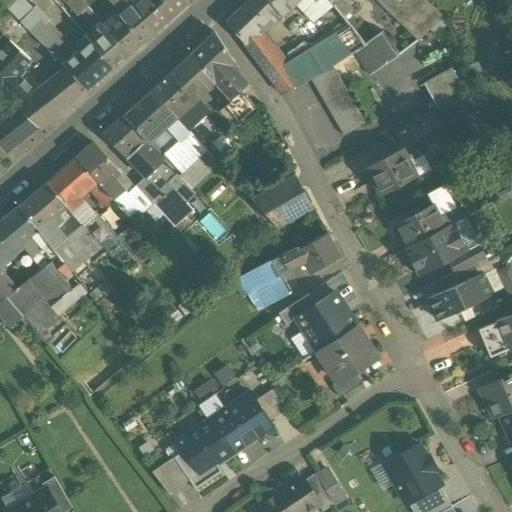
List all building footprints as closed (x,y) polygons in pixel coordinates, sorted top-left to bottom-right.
[(17,0),(0,0),(0,2),(7,10),(17,0)] [(41,19),(20,0),(17,0),(7,10),(29,31),(41,19)] [(87,8),(79,0),(73,0),(66,6),(77,19),(81,16),(80,15),(87,8)] [(131,5),(127,0),(111,0),(117,8),(119,6),(123,11),(131,5)] [(138,0),(133,6),(155,33),(188,3),(184,0),(138,0)] [(248,0),(226,22),(245,49),(260,35),(257,32),(277,13),(280,17),(295,6),(302,14),(306,11),(310,16),(329,2),(327,0),(248,0)] [(345,0),(355,9),(363,0),(345,0)] [(373,0),(417,41),(441,18),(423,0),(373,0)] [(329,2),(310,16),(317,25),(320,23),(334,42),(337,40),(333,35),(347,24),(347,23),(343,19),(331,4),(329,2)] [(123,11),(104,27),(128,55),(155,33),(133,6),(132,6),(131,5),(123,11)] [(101,24),(87,8),(80,15),(81,16),(94,30),(101,24)] [(75,54),(41,19),(29,31),(63,65),(64,64),(75,54)] [(94,30),(85,37),(90,42),(113,68),(128,55),(104,27),(101,24),(94,30)] [(364,46),(347,24),(333,35),(337,40),(350,55),(354,53),(365,46),(364,46)] [(382,32),(364,46),(365,46),(354,53),(368,76),(398,56),(382,32)] [(214,33),(190,56),(206,75),(213,82),(234,63),(214,33)] [(270,50),(260,35),(245,49),(255,62),(270,50)] [(334,42),(310,58),(311,61),(299,69),(306,80),(350,55),(337,40),(334,42)] [(0,52),(0,90),(18,107),(37,92),(21,79),(26,74),(23,69),(31,60),(11,41),(0,52)] [(75,54),(64,64),(66,67),(86,90),(113,68),(90,42),(75,54)] [(286,64),(273,47),(270,50),(255,62),(281,95),(306,80),(299,69),(298,67),(288,63),(286,64)] [(190,56),(153,91),(173,113),(175,113),(189,129),(207,112),(192,94),(205,82),(201,79),(206,75),(190,56)] [(234,63),(213,82),(223,94),(231,102),(241,92),(248,85),(234,63)] [(37,92),(21,106),(40,126),(86,90),(66,67),(37,92)] [(362,123),(331,67),(309,80),(341,138),(362,123)] [(463,100),(448,72),(421,86),(436,114),(462,100),(463,100)] [(153,91),(124,117),(146,141),(150,145),(169,128),(170,127),(179,120),(173,113),(153,91)] [(241,92),(231,102),(219,112),(231,128),(255,109),(241,92)] [(37,128),(1,93),(0,94),(0,123),(17,144),(37,128)] [(223,94),(212,106),(214,109),(211,112),(215,116),(219,112),(231,102),(223,94)] [(462,100),(436,114),(444,129),(471,116),(462,100)] [(226,129),(215,116),(212,118),(207,112),(189,129),(205,147),(226,129)] [(146,141),(124,117),(104,135),(127,159),(146,141)] [(192,135),(179,120),(170,127),(169,128),(182,144),(192,135)] [(17,144),(0,123),(0,146),(5,153),(17,144)] [(182,144),(164,160),(164,161),(178,175),(180,176),(206,152),(192,135),(182,144)] [(146,141),(127,159),(145,178),(157,168),(164,161),(164,160),(150,145),(146,141)] [(118,170),(94,145),(77,159),(95,180),(100,186),(111,198),(128,218),(139,210),(141,214),(145,211),(152,205),(136,187),(127,194),(113,175),(118,170)] [(206,152),(180,176),(193,189),(219,164),(206,152)] [(400,152),(364,170),(380,202),(416,184),(400,152)] [(77,159),(49,184),(67,206),(71,211),(83,201),(78,196),(88,187),(95,180),(77,159)] [(505,159),(496,164),(501,172),(510,168),(505,159)] [(178,175),(164,161),(157,168),(169,183),(178,175)] [(157,168),(145,178),(136,187),(152,205),(153,205),(155,203),(159,206),(176,226),(193,212),(169,183),(157,168)] [(295,177),(252,202),(275,230),(310,209),(295,177)] [(100,186),(95,180),(88,187),(93,192),(100,186)] [(47,183),(20,205),(40,230),(50,243),(54,247),(66,237),(57,226),(61,223),(56,216),(67,206),(49,184),(47,183)] [(457,209),(444,185),(427,194),(433,206),(440,218),(451,212),(457,209)] [(93,192),(91,194),(103,206),(111,198),(100,186),(93,192)] [(94,213),(82,224),(98,243),(128,218),(111,198),(103,206),(94,213)] [(94,213),(83,201),(71,211),(82,224),(94,213)] [(20,205),(0,221),(0,236),(14,252),(24,244),(40,230),(20,205)] [(153,205),(152,205),(145,211),(154,222),(163,216),(153,205)] [(433,206),(397,225),(408,247),(453,223),(456,222),(451,212),(440,218),(433,206)] [(462,219),(457,209),(451,212),(456,222),(462,219)] [(453,223),(408,247),(404,249),(419,277),(448,262),(468,251),(467,250),(453,223)] [(98,243),(82,224),(66,237),(54,247),(60,255),(71,268),(95,250),(93,247),(98,243)] [(50,243),(40,230),(24,244),(37,259),(42,254),(40,251),(50,243)] [(328,233),(298,251),(302,264),(307,274),(340,256),(328,233)] [(0,236),(0,263),(14,252),(0,236)] [(468,251),(448,262),(454,274),(472,265),(486,258),(479,244),(467,250),(468,251)] [(297,248),(273,261),(280,277),(302,264),(298,251),(297,248)] [(60,255),(33,277),(55,304),(75,288),(68,279),(75,273),(71,268),(60,255)] [(273,261),(233,282),(242,298),(252,299),(259,315),(291,296),(280,277),(273,261)] [(486,273),(494,290),(504,286),(508,297),(511,295),(511,265),(511,262),(486,273)] [(454,274),(440,280),(445,291),(478,276),(472,265),(454,274)] [(0,274),(0,290),(5,296),(6,298),(15,291),(1,274),(0,274)] [(445,291),(427,300),(437,322),(491,296),(481,274),(478,276),(445,291)] [(33,277),(15,291),(6,298),(9,301),(22,317),(30,326),(35,320),(50,308),(55,304),(33,277)] [(104,282),(90,293),(98,302),(112,291),(104,282)] [(297,320),(318,351),(356,326),(335,295),(297,320)] [(9,301),(0,308),(0,314),(11,327),(22,317),(9,301)] [(50,308),(35,320),(42,329),(57,317),(50,308)] [(511,313),(499,319),(511,351),(511,350),(511,313)] [(356,326),(318,351),(339,384),(355,374),(377,359),(356,326)] [(339,384),(333,388),(341,399),(362,385),(355,374),(339,384)] [(511,375),(511,376),(482,389),(495,419),(501,415),(511,410),(511,375)] [(272,390),(255,401),(268,420),(285,409),(272,390)] [(250,392),(208,420),(230,454),(272,426),(268,420),(255,401),(250,392)] [(511,410),(501,415),(511,441),(511,410)] [(215,464),(230,454),(208,420),(177,440),(184,450),(200,474),(215,464)] [(384,465),(406,505),(409,503),(440,486),(443,484),(421,445),(384,465)] [(184,450),(174,457),(189,480),(195,489),(221,472),(215,464),(200,474),(184,450)] [(174,457),(154,471),(170,494),(189,480),(174,457)] [(319,481),(315,475),(304,482),(320,506),(319,506),(322,511),(324,511),(334,506),(331,502),(319,481)] [(319,481),(331,502),(342,495),(329,475),(319,481)] [(62,511),(72,507),(54,476),(42,483),(45,489),(46,488),(59,511),(62,511)] [(289,482),(278,490),(279,492),(260,505),(264,511),(310,511),(319,506),(320,506),(304,482),(301,477),(291,484),(289,482)] [(440,486),(409,503),(413,511),(442,511),(451,507),(440,486)] [(45,489),(7,510),(7,511),(59,511),(46,488),(45,489)]
